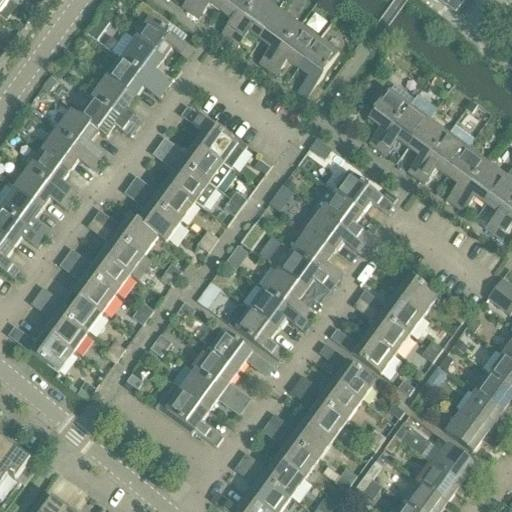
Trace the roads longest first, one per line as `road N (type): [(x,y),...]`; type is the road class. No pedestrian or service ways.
road 1 (residential): [(195,511),(403,234)]
road 2 (residential): [(0,334),(200,78)]
road 3 (residential): [(171,511),(0,366)]
road 4 (residential): [(0,106),(77,0)]
